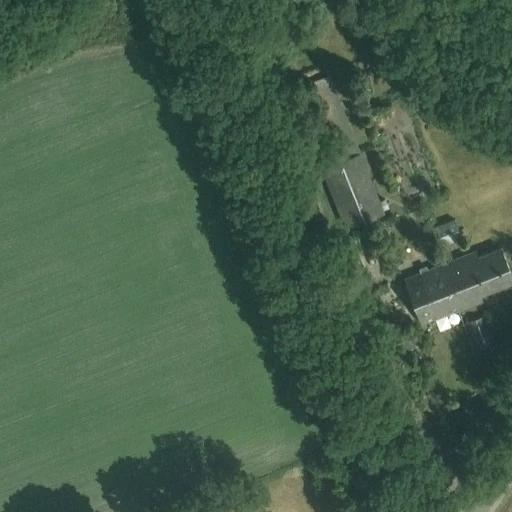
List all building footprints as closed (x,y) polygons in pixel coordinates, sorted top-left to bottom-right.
[(379,200),(359,151),(328,73),(308,81),(340,158),(321,166),(345,226),(383,211),(381,207),(387,205),(384,198),(379,200)] [(461,237),(455,219),(432,227),(438,245),(461,237)] [(441,264),(458,309),(482,300),(479,293),(511,280),(511,275),(500,247),(477,256),(475,251),(441,264)] [(458,309),(441,264),(405,279),(422,322),(446,312),(447,314),(458,309)] [(495,342),(485,316),(468,322),(478,349),(495,342)]
